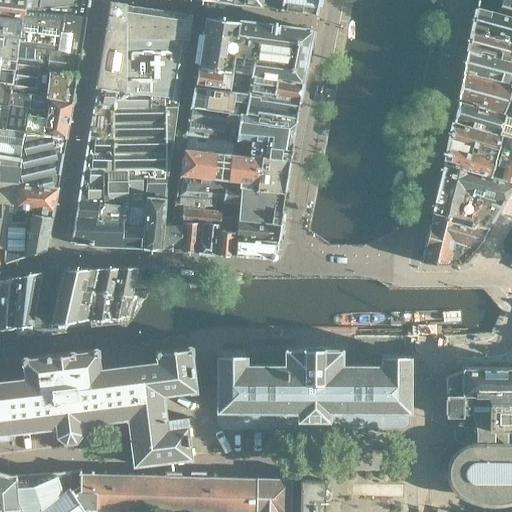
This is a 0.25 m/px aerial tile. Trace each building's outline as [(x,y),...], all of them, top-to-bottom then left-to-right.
[(20,4),(21,0),(0,0),(0,16),(18,19),(20,4)] [(86,16),(88,0),(21,0),(20,4),(86,16)] [(318,0),(261,0),(261,6),(316,14),(318,0)] [(511,0),(500,0),(500,5),(502,5),(501,13),(511,15),(511,0)] [(178,98),(192,14),(110,2),(108,17),(106,28),(102,49),(100,65),(96,86),(178,98)] [(83,35),(86,16),(20,4),(18,19),(0,16),(0,58),(13,61),(14,51),(27,53),(29,43),(80,52),(83,35)] [(510,39),(511,34),(511,15),(501,13),(471,6),(469,13),(475,14),(472,28),(510,39)] [(304,71),(310,41),(309,41),(312,30),(205,16),(198,62),(302,83),(304,71)] [(511,39),(510,39),(472,28),(469,41),(464,40),(463,48),(468,49),(511,61),(511,39)] [(72,101),(80,52),(29,43),(27,53),(14,51),(13,61),(10,83),(8,92),(36,97),(36,95),(72,101)] [(511,61),(468,49),(463,71),(464,71),(511,85),(511,61)] [(0,81),(10,83),(13,61),(0,58),(0,81)] [(302,83),(198,62),(194,82),(299,100),(302,83)] [(511,85),(464,71),(458,100),(511,116),(511,85)] [(33,110),(36,97),(8,92),(10,83),(0,81),(0,104),(10,106),(6,129),(34,133),(38,111),(33,110)] [(296,120),(299,100),(194,82),(191,102),(296,120)] [(167,178),(175,116),(178,98),(96,86),(96,87),(94,98),(77,200),(145,203),(146,193),(144,192),(147,177),(167,178)] [(66,138),(72,101),(36,95),(36,97),(33,110),(38,111),(34,133),(66,138)] [(511,116),(458,100),(453,120),(502,134),(511,137),(511,116)] [(289,160),(296,120),(191,102),(186,133),(253,142),(265,144),(263,156),(289,160)] [(0,127),(6,129),(10,106),(0,104),(0,127)] [(511,147),(499,144),(502,134),(453,120),(449,141),(511,159),(511,147)] [(34,133),(6,129),(0,127),(0,178),(17,181),(57,187),(66,138),(34,133)] [(511,159),(449,141),(445,162),(480,172),(482,165),(494,168),(492,175),(511,180),(511,159)] [(258,189),(263,156),(265,144),(253,142),(251,156),(184,147),(179,174),(240,181),(239,186),(258,189)] [(284,192),(289,160),(263,156),(258,189),(284,192)] [(487,228),(511,183),(511,180),(492,175),(480,172),(445,162),(433,211),(487,228)] [(279,224),(284,192),(258,189),(239,186),(240,181),(179,174),(175,196),(210,201),(220,202),(219,208),(218,215),(279,224)] [(163,221),(167,178),(147,177),(144,192),(146,193),(145,203),(140,247),(160,248),(160,247),(165,247),(170,248),(180,247),(182,228),(181,228),(183,212),(172,211),(171,221),(168,221),(163,221)] [(0,263),(25,255),(29,215),(14,212),(17,181),(0,178),(0,250),(0,253),(0,263)] [(51,218),(57,187),(17,181),(14,212),(29,215),(51,218)] [(195,250),(200,221),(217,223),(218,215),(219,208),(209,207),(210,201),(175,196),(172,211),(183,212),(181,228),(182,228),(180,247),(180,249),(195,250)] [(140,247),(145,203),(77,200),(70,240),(74,244),(140,247)] [(476,246),(484,232),(487,228),(433,211),(420,262),(461,264),(476,246)] [(45,249),(51,218),(29,215),(25,255),(45,249)] [(276,241),(279,224),(218,215),(217,223),(216,232),(228,234),(228,230),(234,231),(233,235),(238,235),(276,241)] [(212,252),(216,232),(217,223),(200,221),(195,250),(212,252)] [(235,253),(238,235),(233,235),(234,231),(228,230),(228,234),(216,232),(212,252),(235,253)] [(275,253),(276,241),(238,235),(235,253),(271,256),(271,255),(274,253),(275,253)] [(129,294),(135,266),(116,267),(111,295),(129,294)] [(91,318),(95,296),(100,267),(67,269),(66,269),(65,270),(64,271),(63,272),(63,273),(52,317),(57,321),(58,328),(90,325),(91,318)] [(111,295),(116,267),(100,267),(95,296),(111,295)] [(0,328),(31,324),(36,297),(41,274),(40,272),(0,281),(0,328)] [(125,314),(127,304),(129,294),(111,295),(95,296),(91,318),(125,314)] [(135,313),(139,307),(135,304),(129,304),(127,304),(125,314),(135,313)] [(191,457),(186,415),(166,418),(163,394),(184,391),(185,399),(217,399),(217,410),(217,423),(222,428),(291,429),(298,429),(299,419),(318,419),(327,419),(327,429),(403,429),(408,424),(409,355),(404,355),(404,354),(386,354),(386,355),(381,355),(381,365),(367,365),(367,364),(355,364),(355,365),(341,365),(341,348),(323,348),(323,347),(319,347),(307,347),(303,347),(303,348),(285,348),(240,348),(238,339),(218,339),(217,348),(191,348),(191,346),(186,347),(160,351),(160,350),(155,350),(156,355),(157,361),(99,368),(97,353),(98,353),(97,348),(22,357),(22,362),(23,362),(25,377),(0,380),(0,436),(14,435),(14,431),(51,427),(52,435),(56,434),(56,435),(65,441),(75,440),(82,431),(86,430),(85,422),(123,418),(123,422),(128,422),(133,464),(191,457)] [(511,443),(508,443),(508,429),(510,429),(511,429),(511,428),(511,367),(464,367),(461,367),(461,371),(445,376),(445,416),(462,416),(462,423),(462,430),(461,430),(460,431),(459,431),(458,432),(458,433),(458,434),(458,435),(458,436),(459,437),(459,438),(460,439),(462,439),(463,439),(464,439),(465,445),(462,446),(459,448),(456,451),(453,454),(451,456),(450,457),(449,458),(449,459),(448,462),(447,464),(447,465),(447,467),(447,469),(447,472),(447,473),(447,474),(447,477),(448,481),(450,485),(451,487),(453,489),(454,490),(457,493),(460,495),(461,496),(465,499),(470,501),(475,502),(481,504),(486,505),(492,505),(498,505),(502,504),(509,503),(511,502),(511,443)] [(90,511),(125,511),(289,511),(290,479),(290,476),(289,476),(275,475),(273,475),(273,471),(260,471),(260,472),(215,471),(215,473),(213,473),(213,477),(204,476),(204,473),(202,473),(202,476),(194,476),(194,473),(192,472),(192,476),(181,476),(181,472),(166,472),(166,475),(106,474),(106,470),(104,470),(104,474),(94,473),(94,470),(91,470),(91,473),(81,473),(81,470),(79,470),(75,470),(75,461),(17,467),(0,462),(0,511),(90,511)] [(323,511),(325,480),(300,479),(299,511),(323,511)]
